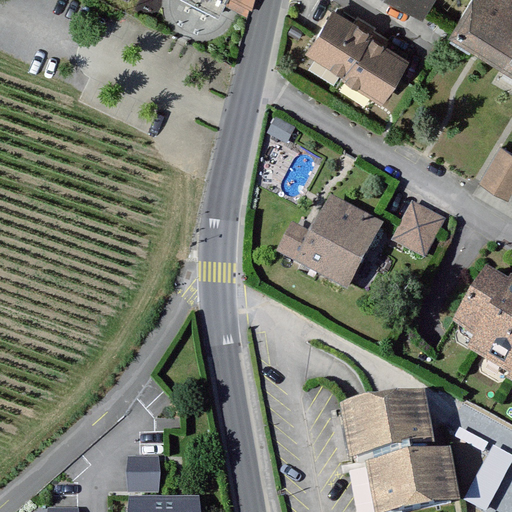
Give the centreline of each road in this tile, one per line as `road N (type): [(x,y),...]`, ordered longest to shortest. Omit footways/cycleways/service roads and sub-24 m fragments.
road 1 (secondary): [(254,511),(217,268),(250,79)]
road 2 (residential): [(250,79),(511,235)]
